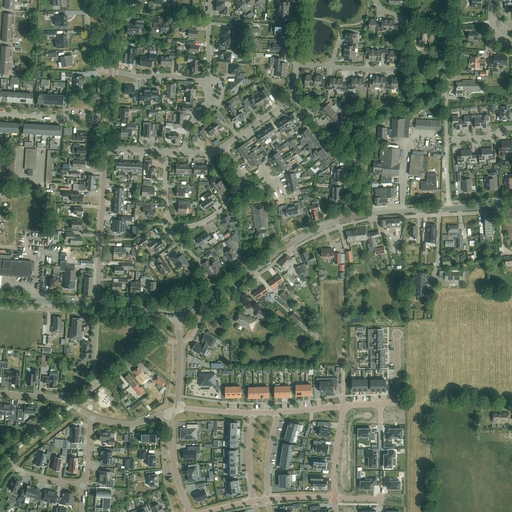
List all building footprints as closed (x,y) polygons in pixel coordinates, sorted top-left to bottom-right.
[(244,0),(241,0),(242,2),(236,1),(235,3),(235,11),(244,12),(245,5),(244,0)] [(275,0),(275,3),(279,4),(278,9),(288,10),(288,6),(289,6),(289,3),(282,2),(281,0),(275,0)] [(225,2),(217,1),(215,1),(215,11),(221,11),(220,15),(227,15),(227,8),(224,8),(225,2)] [(288,10),(278,9),(278,15),(275,15),(275,20),(281,20),(281,17),(289,18),(289,14),(288,14),(288,10)] [(59,16),(55,16),(55,25),(60,25),(60,26),(67,25),(66,15),(59,16)] [(153,28),(156,28),(160,28),(160,33),(166,33),(166,28),(168,28),(169,22),(163,21),(163,23),(162,23),(162,19),(151,19),(151,23),(153,23),(153,28)] [(379,31),(379,24),(376,24),(376,20),(370,19),(370,22),(369,22),(369,25),(369,30),(375,30),(375,31),(379,31)] [(143,29),(143,20),(135,20),(135,24),(127,24),(127,34),(138,34),(139,29),(143,29)] [(388,31),(389,20),(382,20),(382,24),(379,24),(379,31),(382,32),(382,30),(388,31)] [(389,20),(388,31),(394,31),(394,32),(397,33),(398,25),(394,25),(395,21),(389,20)] [(229,24),(229,27),(222,27),(222,36),(230,37),(231,37),(232,30),(235,30),(236,24),(229,24)] [(288,37),(288,29),(284,29),(284,26),(271,25),(270,33),(274,33),(274,35),(280,35),(281,35),(281,34),(283,34),(283,36),(288,37)] [(181,32),(184,33),(188,33),(188,37),(197,38),(198,31),(191,30),(192,27),(181,26),(181,32)] [(465,31),(468,34),(467,35),(467,40),(478,40),(478,35),(481,35),(481,31),(473,31),(473,28),(465,27),(465,31)] [(427,40),(427,32),(419,32),(418,47),(426,47),(426,42),(426,40),(427,40)] [(350,43),(357,43),(357,40),(356,40),(356,34),(354,34),(354,33),(350,33),(350,34),(346,33),(345,40),(350,40),(350,43)] [(58,36),(58,39),(55,39),(56,48),(68,48),(68,41),(67,41),(66,36),(58,36)] [(230,37),(222,36),(220,36),(220,46),(229,46),(230,37)] [(285,44),(281,44),(282,40),(270,39),(270,44),(273,44),(273,51),(281,51),(281,50),(282,50),(286,51),(286,45),(285,44)] [(198,53),(199,46),(193,46),(193,42),(187,42),(186,48),(190,49),(189,52),(198,53)] [(357,43),(350,43),(349,46),(345,46),(345,52),(355,53),(356,47),(357,47),(357,43)] [(375,61),(376,50),(370,50),(370,49),(366,48),(366,56),(369,56),(369,60),(375,61)] [(137,56),(137,49),(130,49),(130,53),(125,53),(125,63),(133,64),(133,55),(137,56)] [(219,62),(232,63),(232,54),(226,53),(226,50),(221,49),(220,49),(219,62)] [(385,57),(385,50),(382,49),(382,51),(376,50),(375,61),(381,61),(382,57),(385,57)] [(385,50),(385,57),(388,57),(388,61),(394,62),(394,59),(397,59),(397,53),(395,53),(395,51),(388,51),(389,50),(385,50)] [(355,53),(345,52),(344,58),(349,58),(348,62),(356,62),(356,59),(355,59),(355,53)] [(175,60),(176,53),(169,53),(169,57),(161,57),(161,65),(171,66),(171,59),(175,60)] [(156,62),(156,54),(149,54),(149,58),(140,57),(140,66),(147,66),(147,67),(151,67),(151,61),(156,62)] [(72,59),(73,59),(72,55),(61,58),(63,68),(73,66),(72,59)] [(196,57),(188,56),(187,62),(190,62),(190,66),(199,67),(200,61),(196,60),(196,57)] [(475,67),(475,69),(480,69),(480,66),(485,66),(486,59),(478,59),(478,57),(471,56),(471,60),(470,60),(470,65),(471,65),(471,67),(475,67)] [(507,65),(507,56),(501,56),(494,56),(494,59),(490,59),(490,67),(497,67),(497,65),(507,65)] [(285,76),(286,71),(285,71),(285,63),(281,63),(282,59),(275,58),(274,65),(277,65),(276,76),(285,76)] [(239,75),(239,65),(230,65),(229,74),(239,75)] [(315,87),(315,86),(315,80),(312,80),(312,75),(306,75),(306,78),(305,78),(304,81),(305,81),(305,85),(311,86),(311,87),(315,87)] [(73,76),(73,81),(75,81),(75,86),(76,86),(76,89),(81,89),(81,86),(81,82),(84,82),(84,76),(73,76)] [(315,76),(315,80),(315,86),(321,86),(321,88),(324,88),(325,80),(321,80),(322,76),(315,76)] [(379,87),(380,77),(374,77),(373,81),(370,81),(370,88),(373,88),(373,87),(379,87)] [(380,77),(379,87),(385,88),(385,89),(388,89),(389,82),(386,82),(386,77),(380,77)] [(242,86),(243,79),(236,78),(236,82),(230,82),(229,91),(239,92),(239,86),(242,86)] [(336,89),(337,79),(331,78),(330,83),(327,83),(327,90),(330,90),(330,89),(336,89)] [(352,89),(358,89),(358,79),(352,78),(352,83),(349,82),(348,90),(352,90),(352,89)] [(389,82),(388,89),(392,89),(392,88),(398,89),(398,84),(399,84),(399,81),(398,81),(399,78),(392,78),(392,82),(389,82)] [(337,79),(336,89),(342,90),(342,91),(346,91),(346,84),(343,84),(343,79),(337,79)] [(364,79),(358,79),(358,89),(364,89),(363,91),(367,91),(367,84),(364,83),(364,79)] [(481,92),(481,90),(485,91),(485,88),(481,88),(481,84),(474,84),(474,81),(463,81),(463,83),(457,82),(456,90),(463,90),(466,90),(466,92),(474,92),(481,92)] [(193,92),(196,92),(196,86),(192,86),(192,83),(184,82),(183,87),(185,88),(185,92),(187,92),(187,91),(193,92)] [(175,98),(175,94),(175,85),(165,85),(164,90),(167,91),(167,97),(175,98)] [(137,99),(138,92),(134,92),(135,86),(125,86),(124,93),(132,94),(132,99),(137,99)] [(258,105),(263,101),(265,105),(268,102),(266,99),(267,99),(266,97),(268,95),(271,94),(265,86),(262,89),(263,90),(259,92),(261,95),(255,100),(258,105)] [(140,92),(139,101),(146,101),(146,97),(151,97),(151,90),(144,89),(144,92),(140,92)] [(151,90),(151,97),(154,98),(154,102),(160,102),(161,96),(158,96),(158,90),(151,90)] [(463,92),(463,90),(456,90),(456,96),(462,96),(462,100),(465,100),(465,99),(472,99),(472,97),(476,97),(476,98),(478,98),(481,98),(481,93),(465,93),(465,92),(463,92)] [(187,91),(187,92),(187,102),(183,102),(183,103),(185,103),(185,105),(189,105),(192,105),(196,105),(196,100),(193,100),(193,92),(187,91)] [(255,100),(253,97),(250,100),(249,98),(245,101),(248,106),(251,104),(255,109),(259,106),(258,105),(255,100)] [(236,112),(232,105),(235,103),(232,99),(226,103),(228,105),(226,107),(231,115),(231,116),(236,112)] [(324,115),(332,108),(328,104),(321,111),(324,115)] [(182,114),(186,114),(186,111),(192,111),(192,107),(196,108),(196,105),(192,105),(189,105),(185,105),(182,105),(182,111),(179,111),(179,114),(182,114)] [(128,119),(129,112),(132,112),(132,111),(139,112),(140,107),(132,106),(132,109),(120,108),(120,112),(121,112),(120,118),(128,119)] [(500,120),(511,120),(510,113),(508,113),(507,106),(500,106),(501,112),(498,112),(499,116),(500,116),(500,120)] [(332,108),(324,115),(328,119),(335,112),(332,108)] [(231,116),(231,115),(229,117),(233,121),(238,118),(239,121),(245,117),(242,113),(240,114),(238,111),(236,112),(231,116)] [(218,128),(217,129),(218,129),(223,126),(220,121),(222,119),(218,114),(217,112),(212,115),(214,117),(215,119),(212,121),(214,124),(214,123),(218,128)] [(335,112),(328,119),(331,123),(339,116),(335,112)] [(287,117),(292,124),(295,123),(298,127),(301,126),(294,117),(292,114),(292,113),(287,117)] [(179,114),(177,114),(176,124),(174,124),(174,127),(180,127),(180,124),(182,124),(183,116),(186,116),(186,114),(182,114),(179,114)] [(480,115),(480,118),(481,128),(486,127),(486,122),(489,122),(488,114),(480,115)] [(462,129),(461,119),(458,119),(458,115),(452,116),(453,125),(456,125),(456,130),(462,129)] [(481,128),(480,118),(477,118),(477,115),(471,116),(472,123),(475,123),(475,128),(481,128)] [(339,116),(331,123),(335,127),(342,120),(339,116)] [(461,119),(462,129),(468,129),(467,124),(470,123),(470,116),(464,116),(464,119),(461,119)] [(292,124),(287,117),(282,120),(290,133),(293,131),(290,126),(292,124)] [(410,119),(405,119),(393,118),(392,129),(387,129),(387,128),(379,127),(378,137),(386,138),(386,135),(392,135),(392,138),(399,139),(399,137),(409,137),(410,119)] [(290,133),(282,120),(276,124),(282,132),(285,130),(288,134),(290,133)] [(214,123),(214,124),(207,128),(205,126),(201,129),(202,129),(201,130),(205,134),(208,132),(209,134),(217,129),(218,128),(214,123)] [(135,131),(135,125),(127,124),(127,128),(121,128),(121,136),(131,137),(131,131),(135,131)] [(150,127),(144,126),(143,137),(146,137),(146,138),(147,139),(150,139),(150,138),(150,137),(151,137),(151,131),(154,131),(155,125),(150,124),(150,127)] [(165,136),(165,130),(165,126),(161,126),(162,124),(156,124),(156,131),(159,131),(159,137),(164,137),(164,136),(165,136)] [(267,128),(276,141),(276,140),(278,139),(275,134),(278,132),(272,124),(267,128)] [(276,141),(267,128),(262,132),(267,140),(270,138),(273,142),(276,141)] [(301,143),(312,133),(307,128),(300,135),(303,138),(299,141),(301,143)] [(165,130),(165,136),(168,136),(168,139),(173,140),(173,143),(177,144),(177,140),(178,140),(178,134),(170,133),(170,130),(165,130)] [(205,134),(201,130),(199,132),(197,130),(193,133),(197,138),(199,136),(203,141),(208,138),(205,134)] [(267,140),(262,132),(256,136),(265,148),(268,146),(264,141),(267,140)] [(86,140),(86,133),(76,133),(76,135),(73,135),(73,141),(76,141),(76,139),(86,140)] [(309,144),(316,138),(312,133),(301,143),(303,146),(307,142),(309,144)] [(311,154),(317,149),(315,148),(320,142),(316,138),(309,144),(311,147),(307,151),(309,153),(310,153),(311,154)] [(240,154),(248,148),(247,146),(251,143),(249,140),(237,149),(240,154)] [(509,152),(508,141),(502,142),(502,148),(499,148),(500,157),(505,157),(505,153),(509,152)] [(286,143),(278,149),(280,151),(288,146),(286,143)] [(73,154),(77,154),(85,155),(86,148),(79,147),(80,145),(73,144),(73,149),(73,154)] [(248,148),(240,154),(244,159),(246,157),(252,153),(254,151),(258,148),(257,146),(250,151),(248,148)] [(380,153),(381,154),(380,155),(380,159),(381,160),(381,162),(380,162),(379,162),(378,162),(374,162),(373,174),(374,175),(382,175),(382,184),(392,183),(391,175),(399,175),(400,164),(399,164),(400,149),(381,147),(381,149),(380,150),(380,153)] [(320,159),(327,152),(323,148),(319,152),(317,149),(311,154),(312,155),(312,154),(316,158),(317,156),(320,159)] [(487,159),(487,148),(481,149),(482,156),(479,156),(480,164),(484,164),(485,159),(487,159)] [(487,148),(487,159),(490,159),(491,162),(496,162),(495,155),(492,155),(492,148),(487,148)] [(467,161),(466,150),(461,150),(461,157),(457,158),(458,165),(462,165),(462,164),(464,164),(464,161),(467,161)] [(472,156),(471,150),(466,150),(467,161),(467,165),(477,164),(476,154),(476,156),(472,156)] [(257,156),(254,151),(252,153),(246,157),(249,162),(257,156)] [(273,163),(281,157),(278,152),(270,158),(273,163)] [(320,159),(318,161),(322,165),(322,166),(325,169),(332,162),(329,159),(331,157),(327,152),(320,159)] [(427,173),(428,156),(411,154),(409,174),(422,176),(422,172),(427,173)] [(257,156),(249,162),(253,167),(255,165),(261,161),(257,156)] [(276,168),(285,162),(290,159),(288,156),(283,160),(281,157),(273,163),(276,168)] [(85,161),(73,160),(72,168),(85,168),(85,161)] [(289,163),(287,165),(285,162),(276,168),(280,172),(286,168),(287,171),(292,168),(289,163)] [(156,173),(156,168),(151,168),(152,164),(144,164),(144,170),(146,170),(146,178),(155,178),(155,173),(156,173)] [(182,173),(182,164),(176,164),(176,169),(173,168),(173,176),(178,176),(178,173),(182,173)] [(191,177),(191,169),(189,169),(189,165),(182,164),(182,173),(186,174),(186,177),(191,177)] [(200,174),(200,165),(194,165),(194,170),(191,169),(191,177),(196,177),(196,174),(200,174)] [(200,165),(200,174),(203,174),(203,177),(206,177),(206,178),(209,178),(209,170),(207,170),(207,166),(200,165)] [(334,175),(343,175),(344,169),(338,169),(338,166),(334,166),(331,166),(331,171),(334,171),(334,175)] [(331,184),(338,184),(338,181),(343,181),(343,175),(334,175),(334,179),(331,179),(331,184)] [(486,190),(494,189),(494,179),(489,179),(489,177),(485,177),(485,181),(486,181),(486,190)] [(297,178),(287,181),(288,186),(298,184),(298,181),(302,180),(301,178),(297,178)] [(422,191),(437,190),(436,178),(432,178),(432,181),(421,181),(422,191)] [(463,192),(472,191),(471,179),(463,180),(463,192)] [(220,194),(227,189),(221,180),(216,184),(214,181),(209,185),(213,189),(215,187),(220,194)] [(332,193),(342,193),(342,187),(337,187),(337,184),(338,184),(331,184),(330,184),(330,189),(332,189),(332,193)] [(188,194),(188,186),(181,186),(181,189),(176,188),(176,197),(184,197),(185,193),(188,194)] [(154,197),(155,188),(142,187),(142,196),(154,197)] [(388,198),(396,198),(395,187),(375,189),(376,198),(375,198),(375,206),(388,205),(388,198)] [(83,195),(76,194),(76,191),(62,191),(62,196),(71,197),(71,201),(74,201),(83,201),(83,195)] [(207,198),(201,203),(200,204),(199,205),(200,207),(202,207),(203,206),(206,210),(209,207),(209,208),(214,204),(211,199),(214,197),(210,191),(205,195),(207,198)] [(342,193),(332,193),(332,197),(330,197),(329,202),(336,202),(336,199),(342,200),(342,193)] [(190,209),(190,202),(183,201),(183,204),(177,204),(177,212),(186,213),(186,208),(190,209)] [(317,220),(319,220),(317,211),(320,210),(318,201),(312,202),(314,208),(310,208),(313,220),(317,219),(317,220)] [(291,207),(293,216),(299,215),(298,209),(301,209),(300,202),(294,203),(295,206),(291,207)] [(267,222),(268,221),(267,212),(266,212),(265,204),(253,206),(256,228),(257,228),(258,237),(269,236),(267,222)] [(147,213),(147,216),(149,216),(149,218),(149,219),(153,219),(154,216),(155,216),(156,209),(151,208),(151,205),(143,205),(143,213),(147,213)] [(280,215),(287,214),(287,217),(293,216),(291,207),(288,207),(287,205),(282,206),(282,208),(279,209),(280,215)] [(73,214),(77,214),(77,216),(78,216),(81,217),(82,216),(82,214),(82,208),(74,207),(74,208),(71,207),(71,211),(74,211),(73,214)] [(485,236),(494,235),(493,214),(484,214),(485,236)] [(222,220),(224,223),(223,223),(222,225),(223,227),(225,227),(226,226),(228,228),(232,226),(236,232),(238,230),(237,219),(231,219),(228,216),(222,220)] [(121,232),(124,232),(125,231),(125,221),(132,221),(132,217),(125,217),(124,217),(118,217),(118,220),(113,220),(113,225),(113,232),(121,232)] [(71,228),(66,228),(66,231),(74,231),(74,228),(82,228),(82,219),(77,219),(77,221),(72,220),(71,228)] [(401,226),(401,219),(380,220),(381,227),(386,228),(386,226),(388,226),(388,227),(401,226)] [(436,237),(437,237),(438,230),(436,230),(437,224),(428,224),(427,232),(426,232),(426,233),(426,242),(436,243),(436,237)] [(462,230),(459,230),(459,225),(449,225),(448,233),(458,234),(458,248),(463,248),(463,236),(462,236),(462,230)] [(243,235),(249,232),(247,226),(240,229),(243,235)] [(374,237),(380,236),(378,231),(367,234),(366,227),(356,229),(356,230),(347,231),(348,241),(357,240),(357,241),(368,239),(370,247),(376,246),(374,237)] [(81,244),(81,237),(74,236),(74,233),(66,232),(66,240),(71,240),(70,244),(81,244)] [(211,244),(216,240),(212,234),(210,236),(207,232),(197,239),(202,246),(209,241),(211,244)] [(140,248),(149,242),(144,236),(136,242),(140,248)] [(224,241),(227,245),(230,250),(225,253),(231,261),(238,256),(235,251),(238,249),(230,237),(224,241)] [(155,254),(158,251),(158,252),(165,247),(160,241),(158,242),(157,241),(156,242),(154,239),(148,244),(151,249),(155,254)] [(131,250),(131,244),(124,244),(124,248),(122,248),(114,248),(113,256),(125,256),(126,250),(131,250)] [(376,255),(386,252),(384,247),(374,249),(376,255)] [(335,264),(341,264),(341,254),(335,254),(334,254),(334,249),(322,249),(322,257),(334,257),(335,259),(335,264)] [(301,255),(305,264),(312,260),(312,262),(316,260),(313,255),(309,257),(307,252),(301,255)] [(185,268),(189,265),(182,255),(178,258),(175,254),(170,257),(178,268),(182,265),(185,268)] [(0,255),(0,275),(30,277),(31,269),(34,269),(34,262),(31,262),(32,261),(10,259),(10,256),(0,255)] [(289,267),(293,261),(287,255),(283,260),(282,259),(278,263),(286,270),(289,267)] [(162,274),(169,269),(164,263),(165,263),(160,256),(155,259),(159,264),(156,266),(162,274)] [(452,256),(442,258),(443,267),(453,265),(452,256)] [(210,276),(213,273),(214,275),(222,270),(216,261),(210,265),(207,261),(202,265),(206,270),(210,276)] [(64,264),(64,268),(63,279),(65,279),(64,288),(74,289),(75,277),(76,277),(77,269),(75,269),(75,265),(64,264)] [(133,264),(128,264),(122,264),(121,267),(115,266),(114,273),(123,274),(123,268),(133,268),(133,264)] [(299,275),(300,274),(303,280),(305,278),(303,273),(300,266),(296,268),(299,275)] [(57,287),(58,274),(60,274),(60,269),(53,269),(53,273),(53,278),(49,277),(48,287),(49,287),(50,288),(51,288),(52,287),(53,287),(57,287)] [(463,280),(463,272),(445,271),(445,279),(463,280)] [(283,276),(294,289),(295,288),(295,286),(294,284),(295,284),(289,277),(291,276),(287,272),(283,276)] [(93,290),(93,286),(92,286),(93,274),(85,273),(83,295),(91,296),(92,290),(93,290)] [(426,296),(426,283),(424,283),(425,273),(417,273),(417,279),(416,279),(415,296),(426,296)] [(144,279),(143,285),(143,286),(147,286),(147,287),(148,287),(148,290),(156,290),(156,282),(150,282),(150,278),(148,278),(148,276),(144,275),(144,279)] [(280,275),(275,279),(279,285),(278,285),(283,291),(287,288),(284,284),(285,283),(284,281),(280,275)] [(112,286),(112,290),(121,291),(122,284),(127,284),(128,280),(119,279),(119,283),(111,282),(111,286),(112,286)] [(128,280),(127,284),(127,285),(130,286),(130,293),(135,293),(135,292),(135,282),(131,282),(131,279),(128,279),(128,280)] [(143,285),(144,279),(140,279),(140,281),(136,281),(135,282),(135,292),(140,292),(140,285),(143,285)] [(276,286),(278,285),(279,285),(275,279),(269,283),(274,290),(277,287),(276,286)] [(269,291),(265,286),(259,290),(263,295),(265,298),(270,294),(269,291)] [(265,298),(263,295),(259,290),(254,293),(258,299),(260,303),(265,300),(267,302),(269,300),(268,300),(267,301),(265,298)] [(289,296),(284,291),(279,296),(285,301),(289,296)] [(278,309),(275,312),(282,317),(284,314),(278,309)] [(266,321),(268,315),(258,310),(256,316),(266,321)] [(305,330),(309,325),(294,312),(290,317),(305,330)] [(252,330),(256,321),(248,317),(248,318),(240,314),(236,321),(240,323),(240,324),(252,330)] [(62,333),(63,323),(61,323),(62,317),(53,317),(53,327),(51,326),(50,332),(62,333)] [(82,339),(83,331),(81,331),(82,319),(72,318),(72,327),(70,327),(69,339),(79,340),(79,339),(82,339)] [(208,345),(214,348),(217,341),(206,335),(202,343),(203,343),(202,345),(196,343),(193,350),(204,355),(207,348),(208,345)] [(83,342),(82,350),(85,350),(85,352),(82,352),(82,361),(89,361),(89,353),(86,353),(87,350),(90,351),(90,342),(83,342)] [(141,385),(149,378),(146,374),(145,375),(138,367),(133,372),(137,376),(135,377),(141,385)] [(34,381),(37,382),(38,371),(32,370),(32,374),(28,374),(27,385),(34,386),(34,381)] [(19,384),(20,372),(12,372),(6,371),(5,378),(12,379),(11,383),(19,384)] [(132,387),(136,384),(128,374),(124,378),(132,387)] [(219,389),(219,382),(215,382),(215,374),(199,374),(199,384),(216,384),(216,389),(219,389)] [(57,388),(58,377),(50,376),(50,377),(43,376),(43,383),(49,383),(49,387),(57,388)] [(154,381),(162,387),(166,382),(158,376),(154,381)] [(327,392),(327,378),(317,378),(317,385),(320,385),(320,392),(327,392)] [(337,385),(337,378),(327,378),(327,392),(329,392),(329,393),(334,393),(334,385),(337,385)] [(132,387),(139,396),(145,391),(141,386),(140,388),(137,384),(132,387)] [(7,405),(6,415),(9,415),(8,419),(15,420),(16,411),(12,411),(13,405),(10,404),(9,405),(7,405)] [(18,416),(17,420),(21,421),(24,421),(25,414),(35,415),(35,413),(38,413),(39,407),(35,407),(35,406),(32,406),(32,407),(25,406),(24,410),(22,410),(18,409),(18,416)] [(509,421),(509,413),(497,412),(497,413),(493,413),(493,421),(509,421)] [(289,422),(290,422),(288,428),(297,430),(299,431),(301,425),(289,421),(289,422)] [(320,433),(320,436),(330,437),(331,429),(325,428),(326,423),(319,422),(317,432),(320,432),(320,433)] [(181,429),(181,439),(197,439),(196,429),(198,429),(198,424),(187,424),(187,428),(184,429),(184,428),(184,429),(181,429)] [(79,435),(79,428),(71,427),(70,442),(78,442),(78,439),(79,439),(79,435)] [(297,430),(288,428),(286,434),(295,436),(297,430)] [(358,428),(358,437),(362,437),(369,437),(369,440),(375,440),(375,432),(372,432),(372,428),(358,428)] [(386,432),(386,440),(393,440),(393,437),(399,437),(403,437),(403,428),(389,428),(389,432),(386,432)] [(114,445),(114,438),(111,438),(109,437),(110,433),(100,432),(99,440),(108,441),(108,444),(114,445)] [(295,436),(286,434),(285,439),(284,439),(293,442),(295,436)] [(67,449),(68,440),(58,439),(58,448),(67,449)] [(329,446),(321,445),(322,442),(314,440),(313,447),(316,447),(316,451),(316,452),(328,453),(329,446)] [(48,449),(47,452),(46,454),(39,452),(35,465),(38,466),(40,467),(40,466),(42,467),(45,459),(49,460),(51,452),(52,452),(54,447),(49,445),(48,449)] [(188,450),(184,450),(184,459),(196,459),(196,454),(200,453),(200,447),(188,447),(188,450)] [(100,457),(111,458),(112,452),(113,450),(112,449),(105,448),(105,451),(101,451),(101,452),(100,452),(100,457)] [(148,459),(148,466),(155,466),(155,456),(148,456),(146,456),(146,450),(139,450),(139,459),(146,459),(148,459)] [(366,451),(366,458),(369,458),(369,464),(369,468),(377,468),(377,454),(374,454),(374,451),(366,451)] [(384,454),(384,468),(393,468),(393,464),(393,458),(396,458),(396,451),(387,451),(387,454),(384,454)] [(59,457),(55,457),(52,470),(60,471),(61,463),(65,463),(66,456),(60,455),(59,457)] [(77,473),(78,458),(70,457),(70,462),(69,462),(68,467),(69,467),(69,472),(72,472),(72,473),(74,473),(74,472),(77,473)] [(111,458),(100,457),(100,462),(101,462),(101,463),(104,463),(104,466),(115,467),(116,461),(111,461),(111,458)] [(324,462),(324,459),(311,458),(311,462),(314,462),(313,468),(317,469),(317,471),(321,471),(321,469),(326,470),(327,463),(324,462)] [(187,470),(188,474),(189,474),(189,481),(197,480),(197,476),(199,476),(197,465),(189,465),(189,469),(188,469),(188,470),(187,470)] [(100,477),(110,478),(111,474),(114,474),(114,469),(106,468),(105,471),(99,471),(99,474),(100,474),(100,477)] [(150,486),(158,486),(157,474),(152,475),(152,471),(146,472),(147,478),(149,478),(150,486)] [(279,474),(279,475),(279,481),(291,481),(292,481),(292,475),(294,475),(294,471),(288,471),(288,474),(279,474)] [(315,481),(314,488),(319,488),(322,488),(326,488),(326,479),(322,479),(322,475),(312,475),(312,481),(315,481)] [(113,488),(113,484),(114,481),(110,481),(110,478),(100,477),(100,480),(99,480),(99,483),(105,483),(104,487),(113,488)] [(230,481),(230,477),(223,478),(224,482),(226,482),(226,488),(239,486),(238,480),(239,480),(230,481)] [(360,481),(360,489),(374,489),(374,486),(377,486),(377,478),(371,478),(371,481),(364,481),(360,481)] [(384,478),(384,486),(387,486),(387,489),(401,489),(401,481),(397,481),(391,481),(391,478),(384,478)] [(18,488),(21,482),(13,479),(9,488),(14,491),(12,493),(18,496),(21,490),(18,488)] [(291,481),(279,481),(279,487),(279,486),(279,487),(288,487),(288,490),(294,490),(294,487),(291,487),(291,481)] [(198,502),(208,497),(204,489),(203,487),(206,486),(205,484),(197,484),(199,489),(200,489),(201,491),(194,493),(198,502)] [(24,499),(30,500),(33,487),(27,485),(26,490),(23,490),(20,499),(24,500),(24,499)] [(240,492),(239,486),(226,488),(227,494),(226,494),(226,498),(232,497),(232,494),(240,492)] [(33,487),(30,500),(30,499),(35,501),(35,502),(38,503),(40,495),(38,494),(39,489),(33,487)] [(49,502),(51,491),(48,491),(48,490),(45,490),(44,495),(41,495),(40,505),(43,506),(43,503),(46,504),(47,501),(49,502)] [(111,491),(96,490),(96,498),(97,498),(103,498),(102,508),(95,507),(95,511),(106,510),(110,508),(111,491)] [(74,505),(74,497),(72,497),(73,493),(63,493),(62,505),(74,505)]
